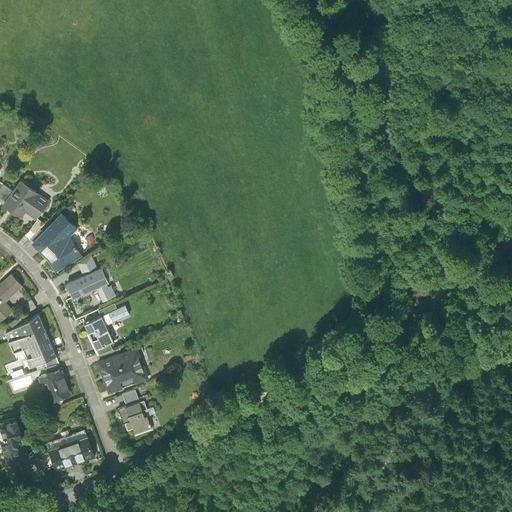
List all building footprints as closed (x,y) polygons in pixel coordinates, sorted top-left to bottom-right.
[(22,181),(5,205),(22,218),(27,211),(36,218),(49,201),(22,181)] [(35,243),(34,245),(51,260),(57,271),(83,255),(70,236),(78,228),(63,214),(45,233),(35,243)] [(31,239),(35,243),(45,233),(40,229),(31,239)] [(85,266),(61,281),(80,310),(93,302),(83,285),(93,279),(85,266)] [(22,285),(12,274),(0,285),(0,320),(1,321),(13,310),(5,302),(22,285)] [(83,324),(95,349),(96,349),(108,343),(116,340),(108,323),(128,314),(124,305),(83,324)] [(29,347),(34,345),(54,336),(44,313),(12,330),(16,342),(25,339),(29,347)] [(62,354),(54,336),(34,345),(39,355),(33,357),(37,366),(51,359),(62,354)] [(108,343),(96,349),(99,355),(111,350),(108,343)] [(98,362),(109,392),(121,388),(119,381),(134,376),(137,383),(148,379),(137,348),(98,362)] [(64,361),(62,354),(51,359),(53,365),(62,362),(64,361)] [(50,366),(52,372),(64,368),(62,362),(53,365),(50,366)] [(64,368),(52,372),(46,374),(55,400),(74,394),(65,368),(64,368)] [(124,393),(129,405),(141,401),(136,388),(124,393)] [(129,405),(120,409),(125,424),(127,423),(130,430),(134,428),(137,435),(154,429),(149,416),(146,416),(144,410),(149,408),(145,399),(141,401),(129,405)] [(15,495),(40,496),(40,482),(27,482),(17,440),(22,439),(19,422),(8,424),(9,428),(2,430),(3,434),(7,433),(9,439),(3,441),(15,495)] [(89,438),(51,452),(58,472),(97,457),(89,438)] [(64,485),(56,488),(58,495),(66,491),(64,485)]
